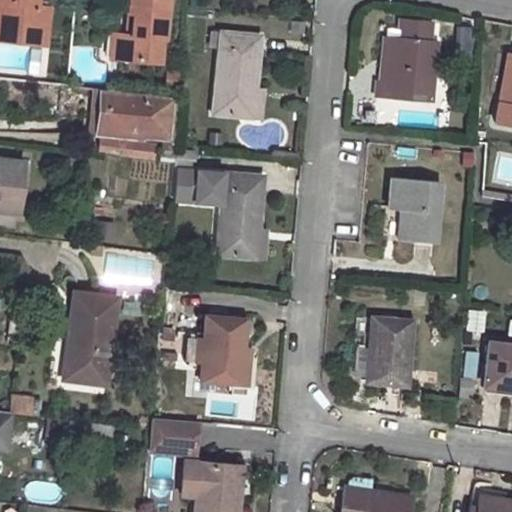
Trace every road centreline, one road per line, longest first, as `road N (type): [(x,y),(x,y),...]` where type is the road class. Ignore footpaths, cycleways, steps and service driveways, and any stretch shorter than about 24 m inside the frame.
road 1 (residential): [(335,0),(301,428)]
road 2 (residential): [(301,428),(511,460)]
